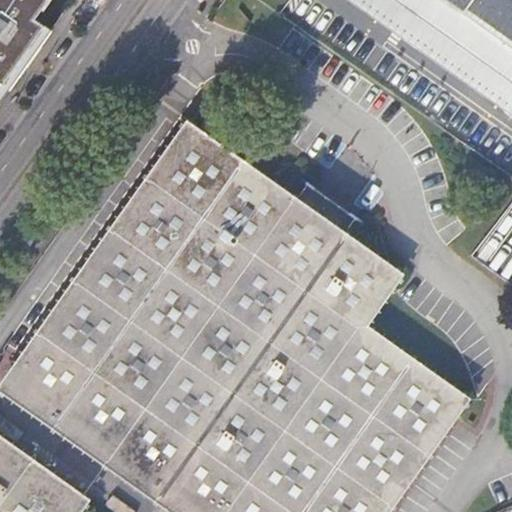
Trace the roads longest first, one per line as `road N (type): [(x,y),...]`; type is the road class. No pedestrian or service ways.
road 1 (secondary): [(0,235),(169,0)]
road 2 (unknown): [(335,0),(511,126)]
road 3 (secondary): [(125,0),(0,174)]
